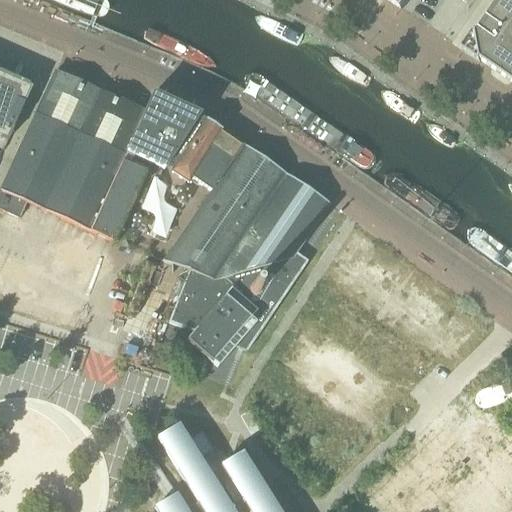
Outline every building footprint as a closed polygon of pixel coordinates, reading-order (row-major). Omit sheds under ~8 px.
[(161,51),(172,23),(115,0),(38,0),(161,51)] [(385,0),(401,11),(408,0),(385,0)] [(462,51),(462,52),(480,64),(481,63),(491,70),(511,84),(511,83),(511,0),(499,0),(476,35),(474,34),(462,51)] [(272,109),(289,84),(260,64),(226,46),(172,23),(161,51),(213,73),(245,90),(272,109)] [(44,96),(0,191),(0,210),(19,220),(26,204),(112,244),(145,173),(130,166),(134,157),(126,154),(145,113),(106,95),(105,91),(96,87),(92,89),(55,73),(47,89),(44,96)] [(0,138),(7,141),(8,141),(31,90),(26,87),(0,76),(0,138)] [(272,109),(343,159),(360,134),(289,84),(272,109)] [(145,113),(126,154),(134,157),(164,171),(166,167),(173,172),(171,173),(188,184),(191,179),(210,193),(242,146),(221,131),(205,120),(205,121),(198,117),(199,117),(153,96),(152,98),(147,109),(145,113)] [(360,134),(343,159),(361,171),(380,185),(397,160),(378,147),(360,134)] [(210,193),(162,263),(188,273),(212,282),(285,175),(243,146),(242,146),(210,193)] [(380,185),(488,261),(505,236),(397,160),(380,185)] [(168,323),(168,324),(185,331),(189,332),(193,334),(186,342),(217,368),(234,349),(245,354),(307,263),(295,255),(312,231),(328,207),(329,205),(285,175),(212,282),(188,273),(168,323)] [(511,240),(505,236),(488,261),(500,269),(511,277),(511,240)] [(231,511),(178,426),(157,439),(198,505),(185,511),(175,496),(154,509),(155,511),(278,511),(242,454),(220,467),(248,511),(231,511)]
